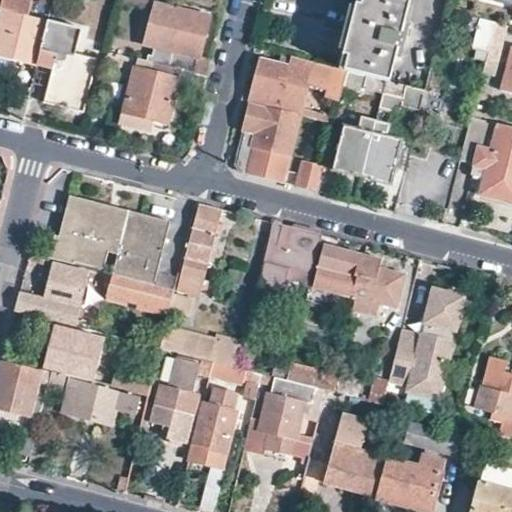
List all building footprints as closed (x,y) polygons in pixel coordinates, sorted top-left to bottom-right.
[(0,0),(0,52),(38,62),(39,61),(50,18),(31,13),(33,0),(0,0)] [(145,0),(141,16),(152,18),(156,2),(149,0),(145,0)] [(191,0),(224,9),(225,0),(191,0)] [(358,0),(342,68),(385,80),(390,80),(410,0),(358,0)] [(210,16),(156,2),(152,18),(146,41),(175,48),(170,65),(194,71),(197,57),(200,54),(210,16)] [(473,17),(461,13),(458,26),(471,29),(473,17)] [(82,26),(50,18),(39,61),(55,66),(46,100),(85,109),(98,57),(76,52),(82,26)] [(492,36),(496,22),(480,18),(473,45),(488,50),(492,36)] [(504,40),(492,36),(488,50),(486,57),(500,60),(504,40)] [(511,47),(501,89),(511,91),(511,47)] [(149,60),(140,57),(137,68),(153,72),(156,61),(149,60)] [(253,90),(261,60),(253,57),(249,73),(245,88),(253,90)] [(290,68),(261,60),(253,90),(245,88),(242,100),(252,103),(301,116),(314,119),(316,111),(300,107),(306,86),(325,91),(324,98),(339,102),(347,70),(333,66),(332,70),(293,60),(290,68)] [(203,90),(207,75),(194,71),(170,65),(156,61),(153,72),(137,68),(126,110),(170,123),(181,84),(203,90)] [(385,80),(379,107),(395,112),(399,111),(402,107),(419,111),(425,90),(390,80),(385,80)] [(16,85),(9,113),(25,117),(32,89),(16,85)] [(301,116),(252,103),(245,127),(258,131),(254,146),(248,144),(245,155),(238,154),(236,162),(242,172),(283,182),(301,116)] [(511,128),(471,117),(459,166),(484,173),(479,192),(511,200),(511,128)] [(359,131),(345,127),(334,170),(362,178),(376,122),(363,118),(359,131)] [(390,125),(376,122),(362,178),(390,185),(402,141),(386,137),(390,125)] [(258,131),(245,127),(243,136),(238,154),(245,155),(248,144),(254,146),(258,131)] [(316,191),(323,165),(304,160),(297,186),(316,191)] [(112,274),(153,284),(156,268),(169,218),(115,205),(113,214),(107,212),(109,204),(69,194),(58,236),(53,236),(48,258),(74,264),(75,261),(101,268),(105,250),(117,254),(112,274)] [(218,215),(199,210),(179,290),(197,295),(218,215)] [(298,230),(266,222),(255,265),(274,270),(303,278),(303,283),(302,287),(308,288),(321,236),(298,230)] [(364,255),(322,245),(312,286),(354,297),(364,255)] [(43,256),(30,252),(28,260),(42,264),(43,256)] [(382,261),(364,255),(354,297),(350,313),(375,320),(379,306),(396,310),(404,276),(380,270),(382,261)] [(15,310),(75,325),(88,272),(52,262),(44,296),(20,290),(15,310)] [(253,272),(253,273),(302,287),(303,283),(303,278),(274,270),(255,265),(253,272)] [(110,296),(169,310),(174,289),(153,284),(112,274),(106,272),(103,285),(112,288),(110,296)] [(463,294),(430,286),(419,334),(401,330),(388,382),(388,383),(438,395),(463,294)] [(96,339),(53,327),(43,369),(85,380),(96,339)] [(165,327),(160,347),(174,351),(177,351),(181,332),(165,327)] [(181,332),(177,351),(199,357),(205,359),(210,339),(181,332)] [(210,339),(205,359),(215,361),(229,365),(235,342),(211,336),(210,339)] [(160,347),(156,364),(170,368),(174,351),(160,347)] [(174,351),(170,368),(165,388),(161,387),(153,418),(190,428),(198,397),(189,394),(194,374),(199,357),(177,351),(174,351)] [(504,361),(485,356),(479,383),(475,403),(491,407),(489,417),(499,421),(496,435),(511,440),(511,438),(511,415),(511,416),(511,415),(511,377),(500,375),(504,361)] [(205,359),(199,357),(194,374),(210,378),(215,361),(205,359)] [(0,407),(41,419),(47,394),(37,390),(41,373),(2,363),(0,371),(0,407)] [(274,377),(286,380),(289,367),(274,363),(270,377),(274,377)] [(257,386),(261,374),(238,368),(236,375),(242,376),(241,382),(257,386)] [(112,388),(137,395),(140,382),(115,376),(112,388)] [(300,463),(305,465),(309,449),(315,428),(300,424),(305,403),(321,408),(326,391),(286,380),(274,377),(270,394),(266,393),(261,418),(250,416),(242,448),(264,454),(266,449),(302,458),(300,463)] [(335,377),(331,392),(355,398),(359,383),(335,377)] [(367,401),(383,406),(388,383),(388,382),(373,378),(367,401)] [(111,423),(116,408),(134,413),(138,397),(75,381),(67,412),(99,420),(111,423)] [(221,407),(204,403),(191,452),(211,457),(213,450),(227,454),(240,402),(224,398),(221,407)] [(370,413),(343,405),(331,455),(325,477),(324,481),(376,495),(386,458),(360,451),(370,413)] [(452,424),(413,414),(408,435),(456,448),(462,427),(452,424)] [(23,429),(17,455),(30,458),(37,432),(23,429)] [(304,471),(325,477),(331,455),(309,449),(305,465),(304,471)] [(213,509),(227,454),(213,450),(211,457),(199,506),(213,509)] [(420,466),(386,458),(376,495),(432,510),(443,472),(439,471),(443,459),(424,453),(420,466)] [(511,511),(511,471),(484,464),(470,511),(511,511)] [(0,511),(11,511),(13,507),(0,503),(0,511)]
